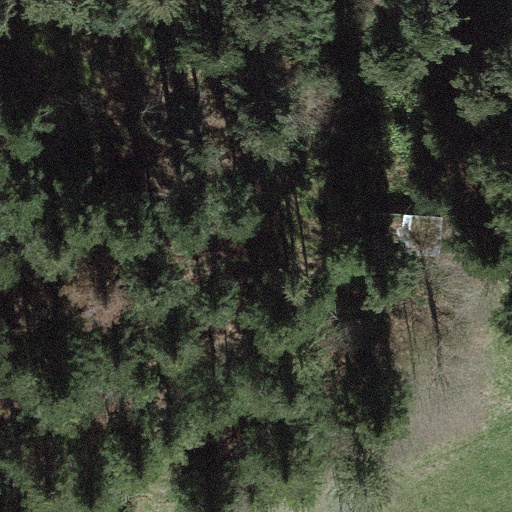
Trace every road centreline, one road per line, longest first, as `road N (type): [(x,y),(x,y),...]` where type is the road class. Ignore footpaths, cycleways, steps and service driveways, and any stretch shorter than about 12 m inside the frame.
road 1 (track): [(0,212),(34,241),(121,265),(378,274),(434,292),(486,331),(511,373)]
road 2 (track): [(0,437),(255,511)]
